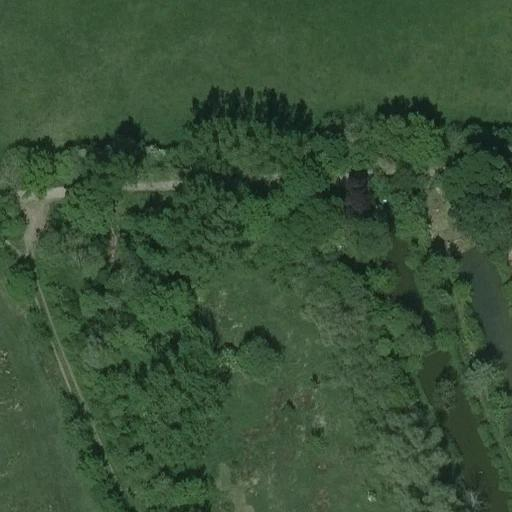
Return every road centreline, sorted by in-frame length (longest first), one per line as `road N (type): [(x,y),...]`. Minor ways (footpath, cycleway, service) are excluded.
road 1 (unclassified): [(511,169),(0,201)]
road 2 (track): [(0,245),(27,273),(122,511)]
